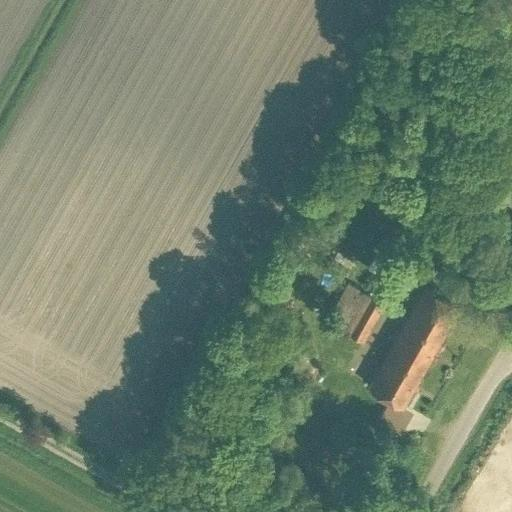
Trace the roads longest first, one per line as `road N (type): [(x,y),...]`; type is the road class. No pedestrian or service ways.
road 1 (track): [(0,413),(172,511)]
road 2 (residential): [(417,511),(511,351)]
